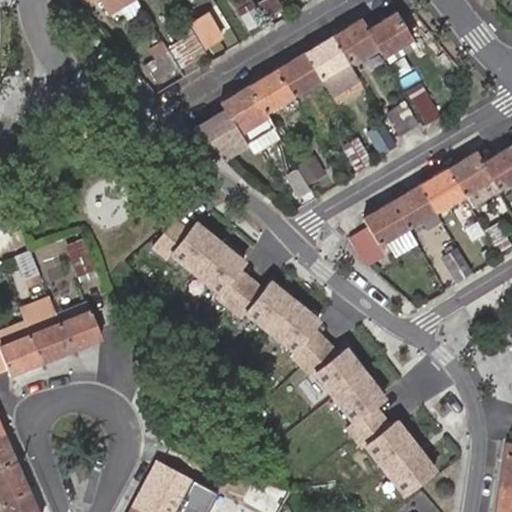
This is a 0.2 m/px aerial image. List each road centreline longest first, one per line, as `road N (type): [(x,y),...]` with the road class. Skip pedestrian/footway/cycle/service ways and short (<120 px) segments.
road 1 (residential): [(286,231),(511,96)]
road 2 (residential): [(141,124),(349,0)]
road 3 (residential): [(64,511),(36,412),(55,399),(108,402),(124,418),(128,444)]
road 4 (residential): [(476,511),(483,440),(462,370),(415,324)]
road 5 (residential): [(286,231),(141,124)]
road 6 (residential): [(415,324),(286,231)]
road 7 (residential): [(68,59),(14,125),(0,160)]
